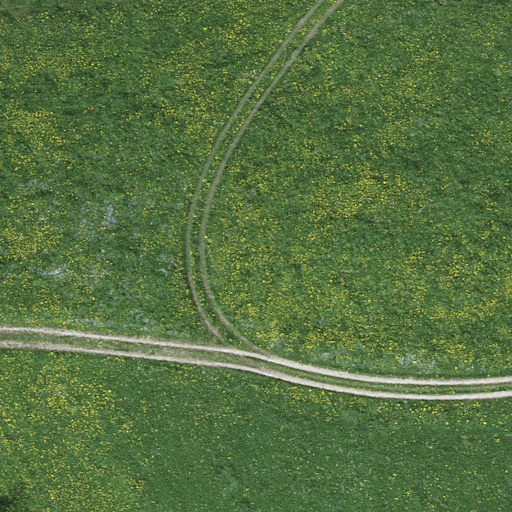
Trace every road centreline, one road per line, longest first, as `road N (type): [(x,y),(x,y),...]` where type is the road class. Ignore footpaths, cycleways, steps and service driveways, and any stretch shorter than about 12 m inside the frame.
road 1 (track): [(226,356),(194,246),(221,128),(295,34),(336,0)]
road 2 (track): [(226,356),(325,381),(511,387)]
road 3 (track): [(0,342),(40,338),(226,356)]
